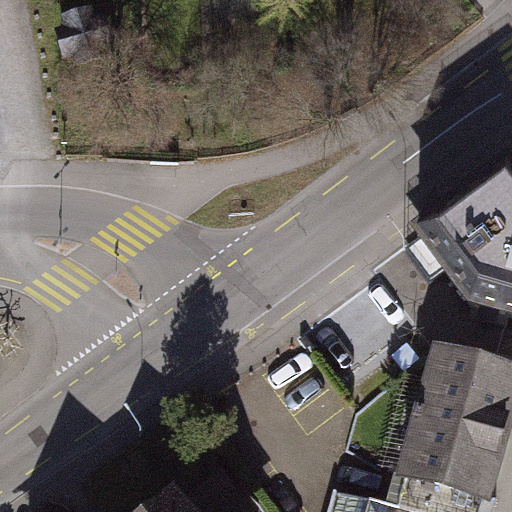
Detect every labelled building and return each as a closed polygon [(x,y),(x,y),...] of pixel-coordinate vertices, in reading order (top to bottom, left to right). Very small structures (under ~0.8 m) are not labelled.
[(67,28),(57,32),(67,60),(75,57),(78,66),(110,55),(106,46),(116,42),(107,15),(98,18),(94,7),(64,17),(67,28)] [(511,172),(427,237),(470,294),(511,305),(511,172)] [(487,511),(511,432),(511,363),(415,334),(362,505),(386,511),(441,511),(442,511),(487,511)] [(191,511),(166,478),(119,511),(191,511)] [(386,511),(362,505),(322,493),(316,511),(386,511)]
